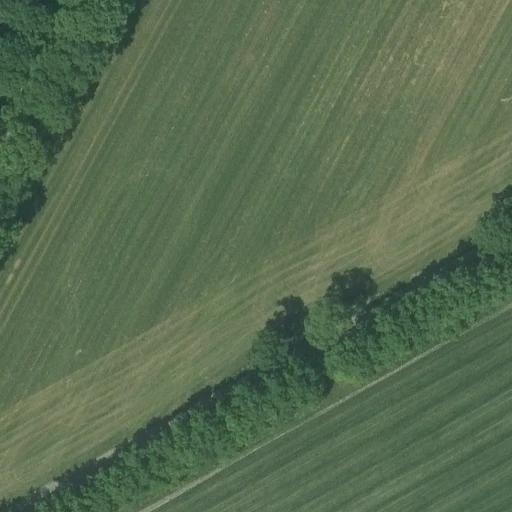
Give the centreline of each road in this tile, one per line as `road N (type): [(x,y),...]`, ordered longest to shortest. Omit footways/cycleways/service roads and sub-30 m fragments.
road 1 (tertiary): [(18,511),(511,244)]
road 2 (track): [(72,0),(0,130)]
